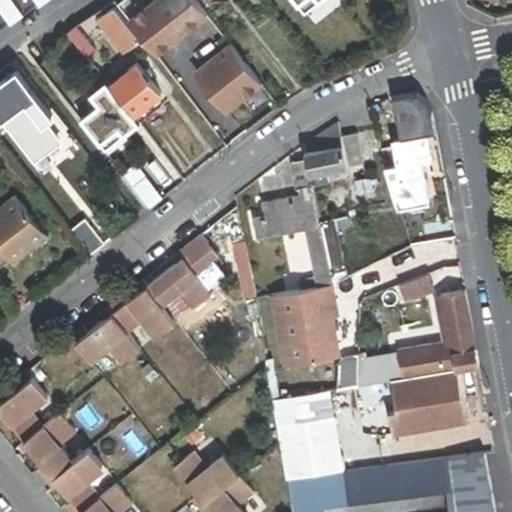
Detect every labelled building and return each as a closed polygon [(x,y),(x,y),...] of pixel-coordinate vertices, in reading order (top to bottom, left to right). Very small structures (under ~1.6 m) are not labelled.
[(0,0),(0,13),(10,27),(23,18),(10,0),(0,0)] [(32,0),(39,9),(51,0),(32,0)] [(197,0),(155,0),(130,20),(157,54),(173,41),(170,37),(176,33),(179,37),(208,14),(197,0)] [(290,0),(303,16),(324,0),(290,0)] [(115,4),(98,18),(123,50),(140,37),(115,4)] [(97,48),(78,24),(68,31),(86,56),(97,48)] [(216,89),(212,92),(227,111),(261,84),(231,44),(200,68),(199,74),(208,87),(212,83),(216,89)] [(109,85),(133,116),(161,93),(148,77),(144,73),(137,63),(109,85)] [(0,80),(0,109),(30,85),(16,68),(0,80)] [(144,73),(148,77),(153,73),(149,69),(144,73)] [(80,120),(105,152),(140,125),(133,116),(109,85),(107,82),(93,93),(101,104),(80,120)] [(0,133),(10,126),(0,112),(0,133)] [(342,137),(339,123),(305,146),(308,161),(311,174),(328,171),(333,170),(348,167),(342,137)] [(356,134),(342,137),(348,167),(362,164),(356,134)] [(392,141),(399,174),(400,182),(403,181),(423,177),(419,157),(429,154),(426,135),(392,141)] [(311,174),(308,161),(292,164),(298,190),(300,189),(313,187),(313,185),(311,174)] [(328,171),(311,174),(313,185),(330,182),(328,171)] [(389,176),(395,199),(406,196),(403,181),(400,182),(399,174),(389,176)] [(149,208),(161,198),(145,177),(132,186),(149,208)] [(403,181),(406,196),(426,192),(423,177),(403,181)] [(302,196),(315,193),(313,187),(300,189),(302,196)] [(321,223),(315,193),(302,196),(263,204),(265,215),(269,234),(305,227),(321,223)] [(17,194),(0,207),(0,267),(10,259),(13,264),(49,236),(17,194)] [(257,237),(269,234),(265,215),(253,218),(257,237)] [(335,220),(337,229),(347,227),(345,217),(335,220)] [(335,220),(321,223),(334,284),(348,278),(337,229),(335,220)] [(305,227),(318,287),(333,285),(334,285),(334,284),(321,223),(305,227)] [(219,255),(202,232),(178,251),(183,257),(177,261),(148,284),(163,303),(181,289),(194,306),(212,292),(197,273),(219,255)] [(178,251),(172,256),(177,261),(183,257),(178,251)] [(429,274),(401,285),(407,300),(435,289),(429,274)] [(148,284),(143,279),(138,283),(142,288),(148,284)] [(163,303),(148,284),(142,288),(124,303),(119,298),(108,307),(112,312),(127,331),(145,316),(159,333),(176,320),(163,303)] [(336,304),(333,285),(318,287),(273,295),(285,365),(335,356),(339,352),(333,315),(325,316),(323,306),(336,304)] [(454,352),(475,349),(466,292),(445,296),(452,338),(454,352)] [(112,312),(108,307),(102,311),(106,316),(112,312)] [(112,312),(106,316),(88,330),(84,325),(73,334),(92,358),(110,344),(123,361),(140,347),(127,331),(112,312)] [(454,352),(452,338),(397,348),(403,379),(457,369),(454,352)] [(454,352),(457,369),(478,365),(475,349),(454,352)] [(339,363),(339,389),(358,386),(358,354),(342,359),(339,363)] [(394,435),(467,423),(457,369),(403,379),(393,380),(398,411),(390,413),(394,435)] [(22,374),(11,383),(16,389),(0,402),(0,418),(20,444),(38,430),(24,413),(42,399),(22,374)] [(287,478),(347,472),(332,390),(273,400),(287,478)] [(38,430),(20,444),(25,450),(39,467),(34,472),(43,483),(48,478),(67,463),(53,446),(70,433),(56,415),(38,430)] [(168,440),(162,445),(168,452),(173,447),(168,440)] [(20,444),(15,448),(20,454),(25,450),(20,444)] [(195,445),(175,461),(200,491),(205,498),(211,506),(216,511),(248,511),(240,502),(257,488),(226,451),(210,464),(195,445)] [(83,450),(67,463),(81,480),(97,467),(83,450)] [(496,511),(486,454),(436,460),(441,492),(443,511),(496,511)] [(436,460),(347,472),(351,504),(441,492),(436,460)] [(113,511),(126,502),(112,485),(95,499),(81,480),(67,463),(48,478),(75,511),(113,511)] [(351,504),(347,472),(287,478),(292,511),(324,511),(324,507),(351,504)] [(205,498),(200,491),(194,495),(200,503),(205,498)] [(205,498),(200,503),(206,510),(211,506),(205,498)]
